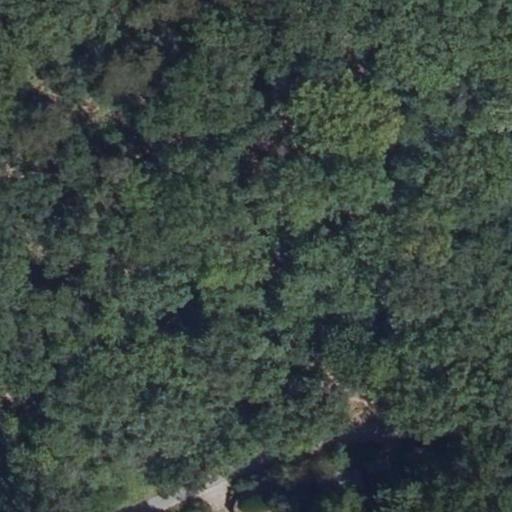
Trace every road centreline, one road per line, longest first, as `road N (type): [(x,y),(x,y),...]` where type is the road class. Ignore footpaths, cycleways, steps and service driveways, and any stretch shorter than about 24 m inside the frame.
road 1 (track): [(303,0),(326,44),(375,243),(393,420)]
road 2 (residential): [(393,420),(247,466),(160,511)]
